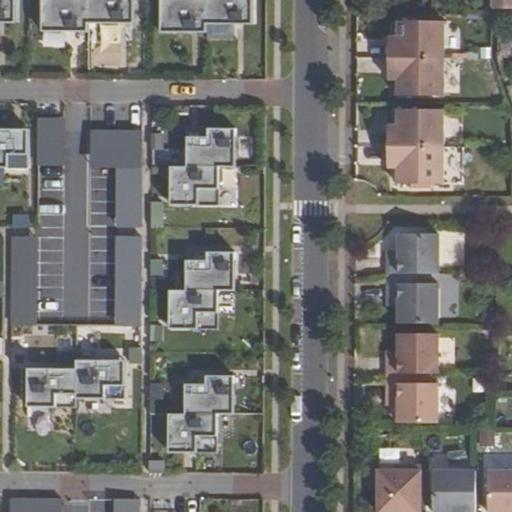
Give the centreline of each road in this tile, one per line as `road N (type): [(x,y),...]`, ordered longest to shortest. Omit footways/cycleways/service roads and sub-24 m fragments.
road 1 (residential): [(312,93),(308,485)]
road 2 (residential): [(0,93),(312,93)]
road 3 (residential): [(308,485),(0,486)]
